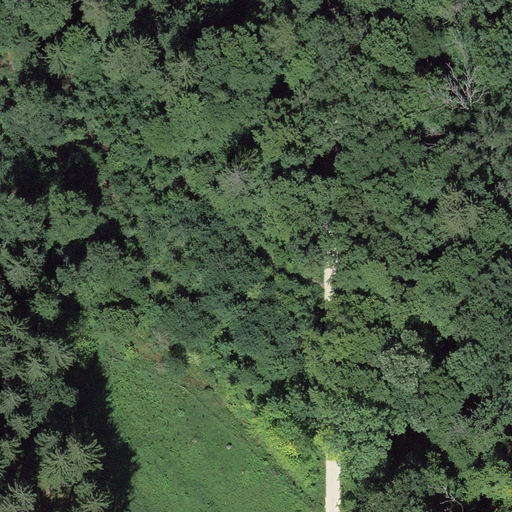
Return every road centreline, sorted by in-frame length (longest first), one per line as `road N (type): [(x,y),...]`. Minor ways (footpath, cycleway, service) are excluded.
road 1 (track): [(332,0),(332,297)]
road 2 (track): [(511,258),(333,404)]
